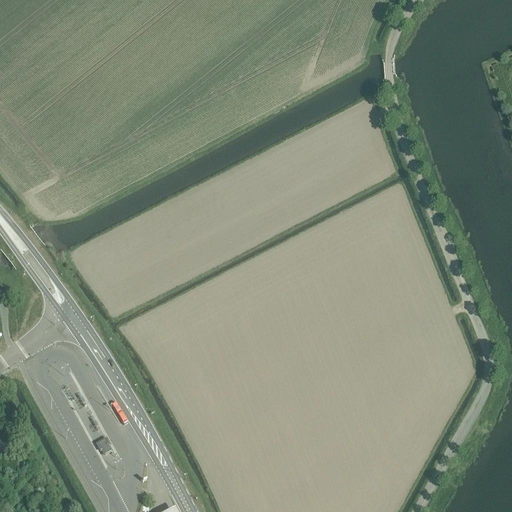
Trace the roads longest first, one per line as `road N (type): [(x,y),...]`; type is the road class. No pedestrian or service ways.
road 1 (unclassified): [(417,511),(489,368),(394,117),(388,55),(398,24),(418,0)]
road 2 (primary): [(194,511),(75,311)]
road 3 (primary): [(68,324),(183,511)]
road 4 (primary): [(75,311),(0,210)]
